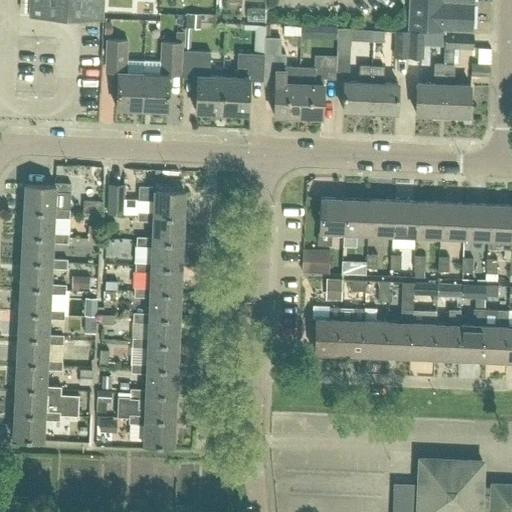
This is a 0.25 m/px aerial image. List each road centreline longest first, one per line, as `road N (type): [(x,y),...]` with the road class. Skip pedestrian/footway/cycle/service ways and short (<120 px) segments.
road 1 (residential): [(257,511),(263,154)]
road 2 (residential): [(263,154),(0,144)]
road 3 (residential): [(502,165),(263,154)]
road 4 (residential): [(5,26),(70,29),(67,109),(0,106),(1,97)]
road 5 (residential): [(502,165),(510,0)]
